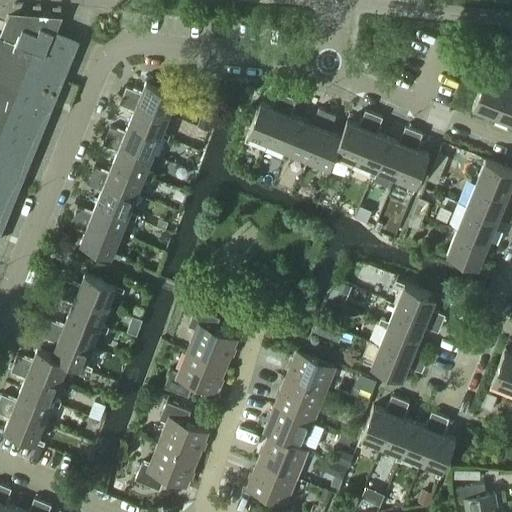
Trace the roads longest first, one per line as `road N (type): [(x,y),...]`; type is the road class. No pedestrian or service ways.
road 1 (residential): [(0,318),(93,84),(127,43),(323,64)]
road 2 (residential): [(323,64),(511,147)]
road 3 (residential): [(198,511),(261,324)]
road 4 (residential): [(511,272),(450,402)]
road 5 (residential): [(0,462),(123,511)]
